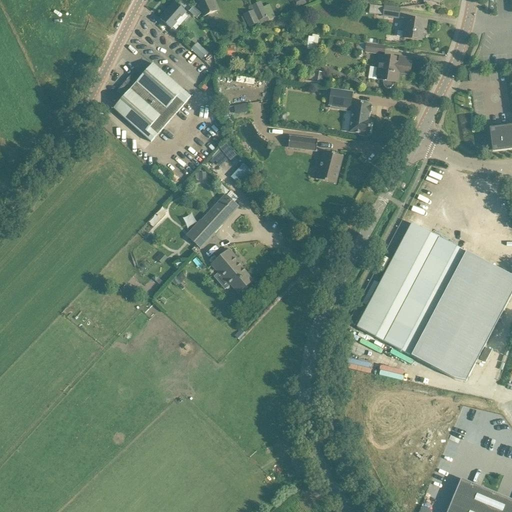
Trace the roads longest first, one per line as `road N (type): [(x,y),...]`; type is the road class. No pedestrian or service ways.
road 1 (tertiary): [(349,511),(324,474),(304,384),(336,286),(419,133)]
road 2 (tertiary): [(0,220),(55,155),(147,0)]
road 3 (tertiary): [(419,133),(456,58),(471,0)]
